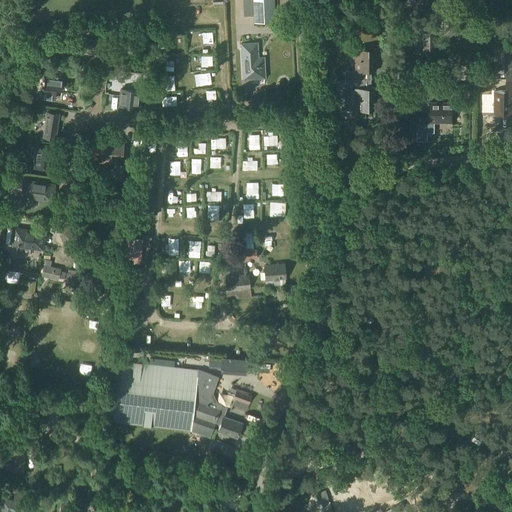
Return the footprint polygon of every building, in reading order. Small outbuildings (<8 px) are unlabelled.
[(274,0),(253,0),(255,22),(275,21),(274,0)] [(410,23),(410,32),(414,32),(414,53),(435,54),(435,32),(430,31),(430,23),(410,23)] [(198,27),(198,39),(208,39),(208,27),(198,27)] [(152,36),(161,37),(161,28),(152,28),(152,36)] [(81,39),(80,53),(104,54),(105,41),(81,39)] [(257,43),(241,43),(242,79),(254,78),(254,75),(264,75),(264,58),(258,58),(257,43)] [(511,47),(494,48),(494,71),(506,71),(506,79),(511,79),(511,47)] [(345,71),(345,79),(358,79),(358,71),(371,71),(375,71),(375,48),(353,48),(353,71),(345,71)] [(166,56),(155,57),(155,66),(167,66),(166,56)] [(197,79),(208,78),(207,68),(196,69),(197,79)] [(169,82),(169,72),(159,73),(160,82),(169,82)] [(47,76),(44,97),(55,99),(56,88),(62,89),(63,78),(47,76)] [(345,79),(345,88),(347,88),(353,88),(353,110),(375,110),(375,87),(371,87),(358,87),(358,79),(345,79)] [(494,91),(494,114),(511,113),(511,79),(506,79),(506,91),(494,91)] [(209,81),(198,81),(199,93),(209,92),(209,81)] [(120,91),(118,108),(134,109),(136,92),(120,91)] [(410,130),(409,137),(417,137),(417,141),(427,141),(427,132),(434,132),(434,123),(452,123),(452,102),(429,102),(429,114),(417,114),(417,130),(410,130)] [(45,113),(41,138),(54,140),(57,114),(45,113)] [(205,133),(206,144),(216,144),(216,132),(205,133)] [(135,145),(147,147),(148,137),(136,136),(135,145)] [(105,161),(107,141),(92,139),(90,160),(105,161)] [(122,143),(107,141),(105,161),(120,163),(122,143)] [(262,147),(262,162),(274,162),(273,146),(262,147)] [(34,167),(49,169),(52,149),(37,147),(34,167)] [(206,150),(205,167),(216,167),(216,150),(206,150)] [(238,162),(254,163),(254,150),(239,150),(238,162)] [(185,151),(185,162),(195,162),(195,152),(185,151)] [(169,153),(168,168),(178,168),(179,153),(169,153)] [(253,179),(243,180),(243,192),(254,191),(253,179)] [(22,180),(19,199),(51,204),(54,184),(22,180)] [(192,197),(193,180),(183,180),(182,197),(192,197)] [(204,194),(215,194),(215,180),(203,181),(204,194)] [(278,190),(278,181),(267,181),(267,191),(278,190)] [(115,188),(114,198),(124,198),(125,189),(115,188)] [(162,188),(162,197),(172,198),(173,188),(162,188)] [(130,202),(139,202),(139,194),(130,194),(130,202)] [(263,206),(272,206),(273,195),(263,195),(263,206)] [(240,197),(240,211),(251,211),(251,197),(240,197)] [(96,204),(95,221),(107,222),(109,205),(96,204)] [(130,225),(141,226),(141,216),(131,216),(130,225)] [(12,228),(9,247),(41,252),(44,232),(12,228)] [(125,238),(123,262),(140,264),(142,239),(125,238)] [(169,249),(169,254),(172,254),(172,255),(177,256),(178,245),(173,245),(173,249),(169,249)] [(233,250),(232,260),(244,260),(244,261),(248,261),(248,259),(256,258),(256,250),(245,250),(245,251),(233,250)] [(158,265),(166,266),(167,253),(159,252),(158,265)] [(195,254),(195,266),(205,266),(205,255),(195,254)] [(284,264),(264,265),(265,280),(285,278),(284,264)] [(44,265),(41,276),(58,280),(59,277),(60,271),(60,269),(50,266),(44,265)] [(93,273),(91,291),(103,293),(105,274),(93,273)] [(132,286),(132,275),(123,275),(123,286),(132,286)] [(248,275),(224,278),(226,292),(250,289),(248,275)] [(199,296),(199,288),(191,288),(191,296),(199,296)] [(125,296),(142,297),(142,289),(126,289),(125,296)] [(250,289),(226,292),(227,300),(251,297),(250,289)] [(168,300),(167,290),(156,290),(156,301),(168,300)] [(173,296),(173,305),(181,306),(181,297),(173,296)] [(18,322),(18,313),(8,313),(8,322),(18,322)] [(84,315),(84,326),(94,327),(94,316),(84,315)] [(40,331),(41,321),(30,320),(30,330),(40,331)] [(27,337),(26,348),(37,348),(37,338),(27,337)] [(222,356),(221,371),(246,373),(247,358),(222,356)] [(56,360),(54,370),(63,371),(64,361),(56,360)] [(115,360),(107,421),(191,430),(193,410),(202,384),(196,382),(197,369),(115,360)] [(85,364),(78,367),(81,375),(88,371),(85,364)] [(191,428),(191,430),(210,437),(210,435),(214,423),(220,407),(221,404),(217,403),(210,400),(213,392),(218,376),(197,369),(196,382),(202,384),(193,410),(191,428)] [(229,395),(245,395),(245,385),(230,385),(229,395)] [(223,417),(218,430),(237,437),(241,424),(223,417)] [(22,429),(22,436),(36,437),(37,430),(22,429)] [(9,441),(6,468),(22,470),(25,442),(9,441)] [(407,475),(396,475),(396,487),(407,488),(407,475)] [(0,511),(27,511),(29,496),(14,495),(14,500),(0,498),(0,511)]
